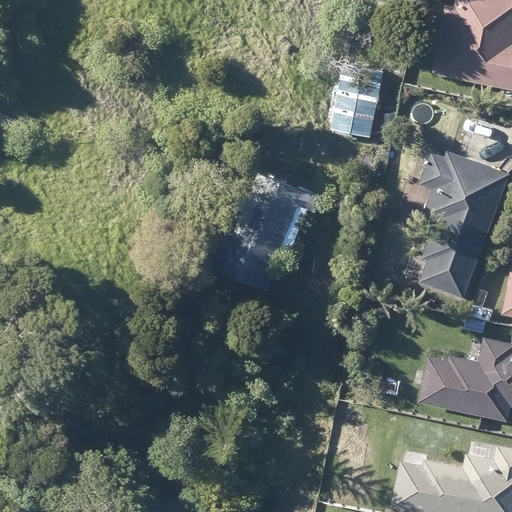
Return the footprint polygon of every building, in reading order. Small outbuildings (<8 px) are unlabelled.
[(511,0),(449,0),(448,4),(440,3),(425,71),(505,88),(511,89),(511,40),(508,40),(511,20),(511,0)] [(336,27),(337,16),(326,15),(325,26),(315,26),(314,49),(351,52),(353,28),(336,27)] [(367,135),(378,69),(336,62),(325,129),(367,135)] [(503,173),(455,155),(442,151),(440,155),(426,150),(414,181),(422,184),(429,186),(420,210),(419,213),(430,217),(417,255),(423,256),(416,275),(414,280),(458,296),(491,207),(503,173)] [(302,206),(310,209),(316,195),(253,169),(227,231),(217,227),(202,263),(244,280),(260,286),(274,251),(282,254),(302,206)] [(511,243),(510,243),(497,312),(511,314),(511,243)] [(511,349),(508,349),(510,342),(478,334),(477,342),(473,360),(467,359),(443,354),(443,359),(423,354),(419,370),(416,383),(413,400),(502,420),(505,408),(506,404),(511,404),(511,349)] [(511,511),(511,447),(491,443),(491,446),(489,457),(470,453),(460,452),(457,464),(426,458),(419,457),(418,463),(403,460),(395,459),(385,504),(424,511),(511,511)]
